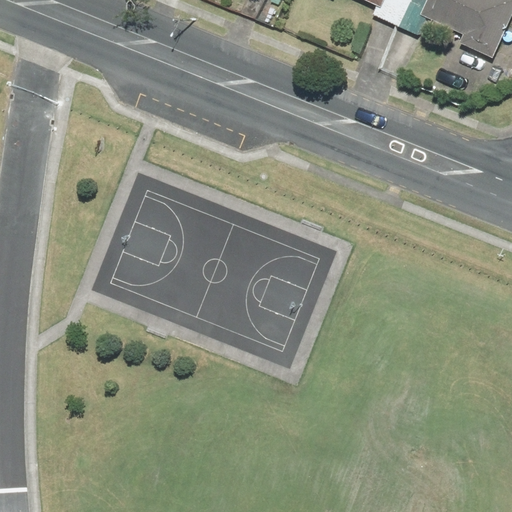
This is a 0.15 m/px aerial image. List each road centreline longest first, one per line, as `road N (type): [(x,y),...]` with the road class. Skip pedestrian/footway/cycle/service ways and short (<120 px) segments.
road 1 (secondary): [(27,0),(330,116)]
road 2 (secondary): [(493,178),(404,162),(330,116)]
road 3 (secondary): [(330,116),(415,134),(493,178)]
